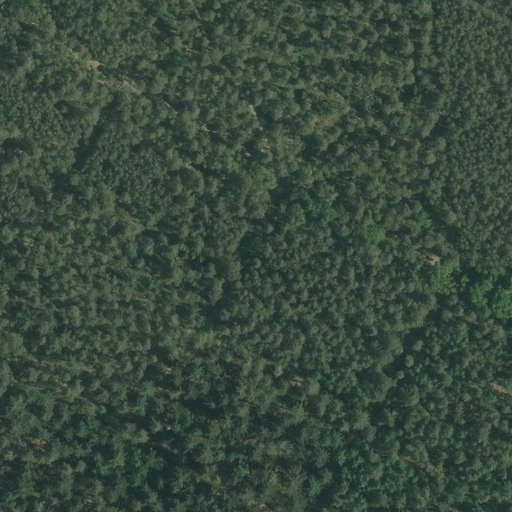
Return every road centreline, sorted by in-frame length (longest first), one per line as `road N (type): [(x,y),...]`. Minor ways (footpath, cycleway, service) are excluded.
road 1 (track): [(452,272),(0,5)]
road 2 (track): [(282,172),(79,511)]
road 3 (track): [(425,0),(452,272)]
